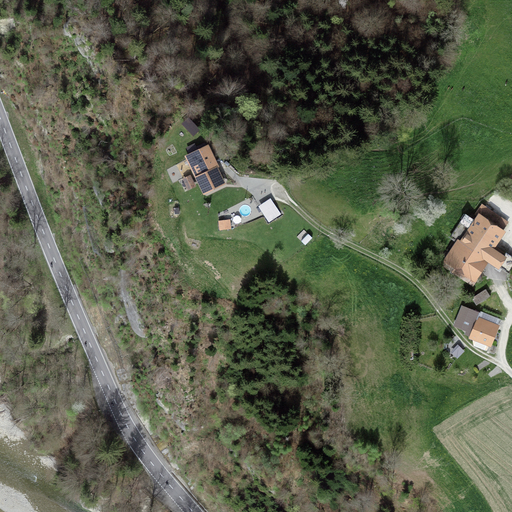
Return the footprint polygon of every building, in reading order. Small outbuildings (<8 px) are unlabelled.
[(197,131),(187,120),(183,123),(193,134),(197,131)] [(210,159),(213,157),(208,148),(188,157),(204,190),(220,183),(218,179),(222,177),(214,162),(212,163),(210,159)] [(185,179),(189,188),(193,185),(189,177),(185,179)] [(466,215),(452,235),(484,257),(509,274),(511,269),(511,257),(495,247),(493,250),(490,248),(507,223),(482,206),(476,215),(480,217),(477,222),(466,215)] [(220,222),(221,229),(230,228),(229,221),(220,222)] [(482,260),(484,257),(452,235),(451,237),(462,245),(447,266),(473,284),(477,278),(473,276),(484,261),(482,260)] [(485,290),(473,298),(477,304),(489,297),(485,290)] [(471,336),(475,338),(474,340),(475,345),(488,350),(497,324),(478,317),(480,314),(464,308),(458,325),(473,330),(471,336)]
